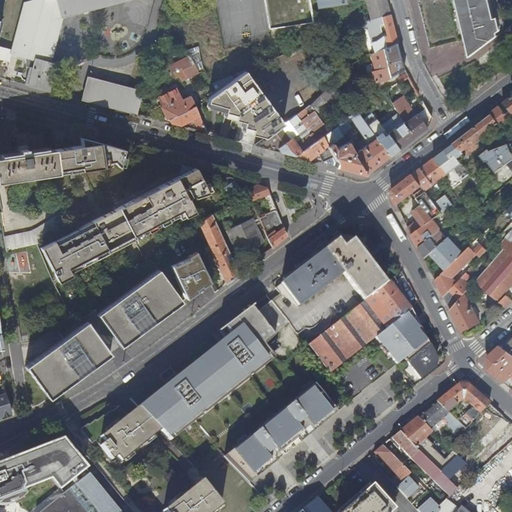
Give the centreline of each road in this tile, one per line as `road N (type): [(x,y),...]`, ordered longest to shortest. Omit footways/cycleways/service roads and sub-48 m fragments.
road 1 (secondary): [(0,444),(110,385),(363,196)]
road 2 (secondary): [(363,196),(0,96)]
road 3 (residential): [(281,511),(465,362)]
road 4 (residential): [(363,196),(384,217),(465,362)]
road 5 (residential): [(397,0),(411,60),(446,129)]
